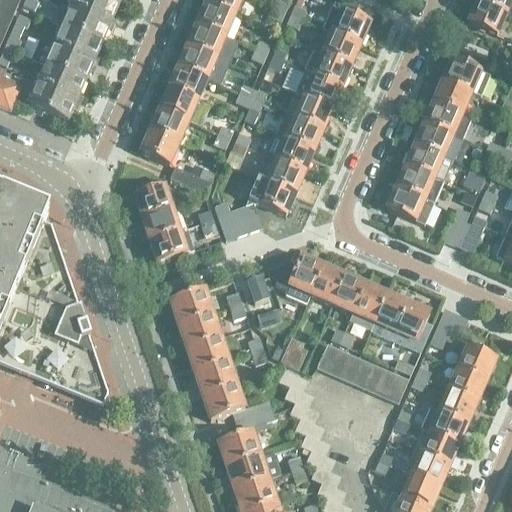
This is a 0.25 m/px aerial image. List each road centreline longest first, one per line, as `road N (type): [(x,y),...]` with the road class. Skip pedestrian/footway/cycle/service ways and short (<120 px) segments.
road 1 (residential): [(434,0),(334,230),(511,305)]
road 2 (residential): [(187,511),(85,189)]
road 3 (residential): [(172,0),(85,189)]
